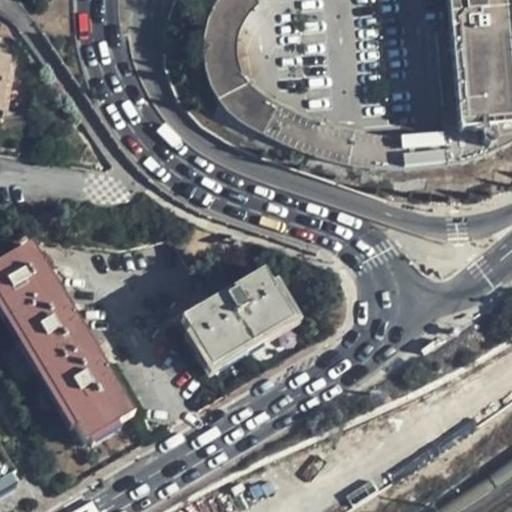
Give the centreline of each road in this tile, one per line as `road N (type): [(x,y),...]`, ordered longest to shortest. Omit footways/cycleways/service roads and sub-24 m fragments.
road 1 (trunk): [(511,213),(458,226),(401,220),(251,172),(195,141),(146,70),(148,0)]
road 2 (trunk): [(95,0),(110,72),(134,122),(168,161),(246,203),(348,235),(385,279)]
road 3 (secondary): [(382,331),(354,362),(297,400),(103,511)]
road 4 (trunk): [(511,372),(300,511)]
road 5 (residential): [(0,173),(106,187),(129,178)]
